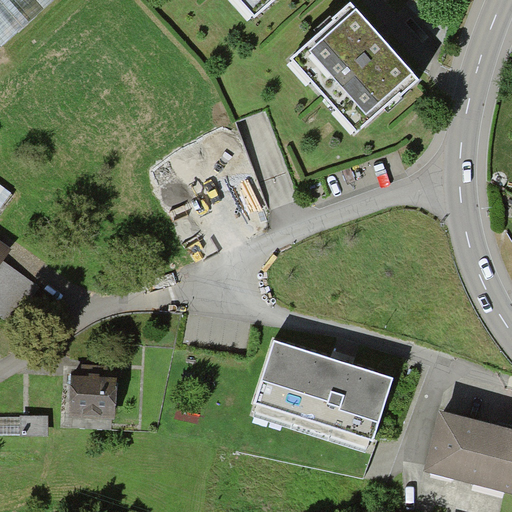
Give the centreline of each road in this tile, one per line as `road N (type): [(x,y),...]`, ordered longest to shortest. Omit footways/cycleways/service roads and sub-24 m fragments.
road 1 (unclassified): [(461,178),(90,310),(0,369)]
road 2 (tertiary): [(505,0),(469,101),(461,178)]
road 3 (tertiary): [(461,178),(477,271),(511,334)]
